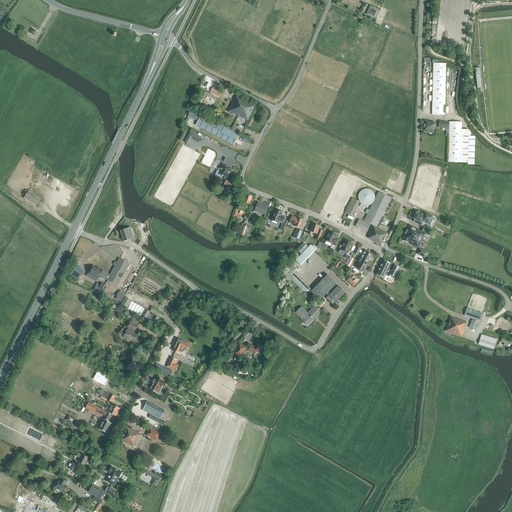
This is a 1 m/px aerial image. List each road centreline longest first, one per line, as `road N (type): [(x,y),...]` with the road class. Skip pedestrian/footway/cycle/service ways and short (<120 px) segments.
road 1 (unclassified): [(70,511),(166,317),(194,289)]
road 2 (unclassified): [(194,289),(314,348),(383,250)]
road 3 (unclassified): [(384,247),(416,156),(422,0)]
road 4 (unclassified): [(383,250),(245,188),(249,156),(276,109)]
road 5 (tertiary): [(72,229),(163,35)]
road 6 (tertiary): [(0,376),(72,229)]
road 7 (unclassified): [(511,306),(488,284),(384,247)]
road 8 (unclassified): [(194,289),(137,248),(72,229)]
road 9 (unclassified): [(276,109),(200,72),(163,35)]
road 10 (tertiary): [(163,35),(44,0)]
road 11 (residential): [(276,109),(294,87),(331,0)]
